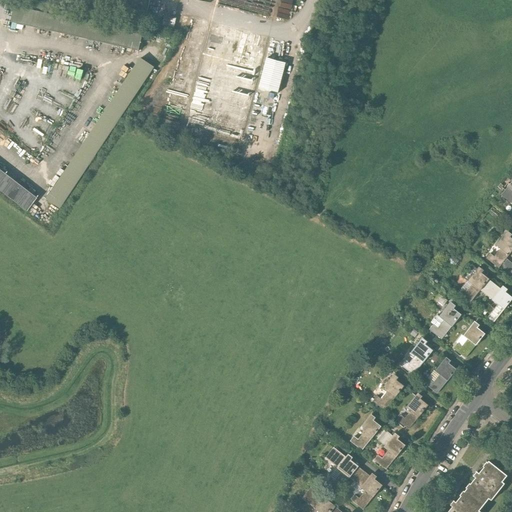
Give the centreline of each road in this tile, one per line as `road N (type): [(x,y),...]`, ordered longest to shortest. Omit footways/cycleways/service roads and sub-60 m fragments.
road 1 (unknown): [(0,156),(26,174),(41,172),(105,84),(103,64),(85,54)]
road 2 (unclassified): [(406,511),(474,396)]
